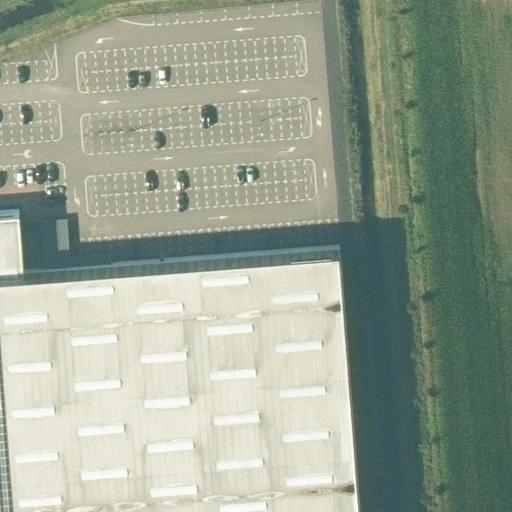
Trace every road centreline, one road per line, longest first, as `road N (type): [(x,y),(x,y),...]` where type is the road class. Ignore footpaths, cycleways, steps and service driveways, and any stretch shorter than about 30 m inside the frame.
road 1 (unknown): [(0,163),(73,157),(85,164),(102,217),(290,206)]
road 2 (unknown): [(0,100),(286,89)]
